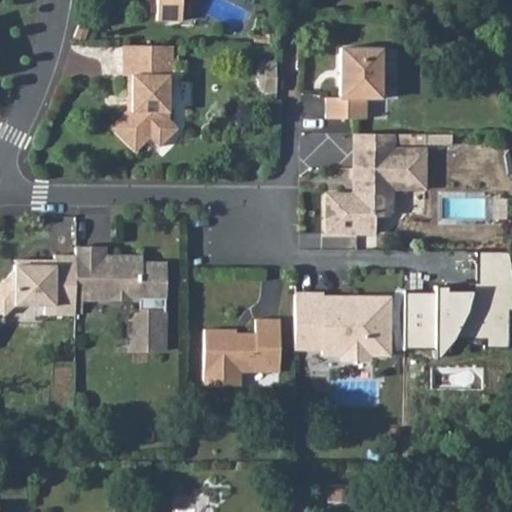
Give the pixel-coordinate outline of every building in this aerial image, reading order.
[(155,0),(156,21),(181,22),(180,0),(155,0)] [(80,20),(74,37),(84,40),(90,24),(80,20)] [(172,46),(122,46),(122,76),(126,76),(126,111),(109,128),(134,153),(148,138),(158,148),(177,129),(167,120),(168,97),(171,97),(172,46)] [(325,119),(365,120),(365,100),(380,100),(381,49),(339,49),(339,98),(325,98),(325,119)] [(263,93),(275,94),(275,88),(276,64),(264,63),(258,71),(258,86),(263,93)] [(393,135),(353,135),(352,194),(357,194),(357,203),(325,203),(324,234),(374,235),(374,217),(387,217),(392,212),(392,190),(407,190),(407,173),(425,173),(425,150),(392,150),(392,145),(393,135)] [(412,135),(393,135),(392,145),(413,145),(412,135)] [(425,135),(412,135),(413,145),(425,145),(425,135)] [(407,190),(425,190),(425,173),(407,173),(407,190)] [(104,248),(74,248),(74,256),(74,299),(80,300),(138,300),(138,311),(128,322),(128,335),(131,336),(131,351),(163,351),(164,265),(140,264),(140,258),(116,257),(116,261),(104,261),(103,257),(104,248)] [(74,299),(74,256),(53,256),(53,261),(27,261),(27,266),(14,266),(14,271),(0,284),(0,314),(3,317),(13,306),(44,307),(44,316),(74,316),(74,312),(74,299)] [(322,295),(294,295),(293,349),(321,349),(321,354),(341,355),(341,360),(368,360),(368,355),(387,355),(388,299),(349,299),(349,307),(337,307),(337,304),(322,304),(322,295)] [(235,330),(203,330),(203,387),(240,387),(240,372),(278,373),(279,320),(254,320),(254,334),(245,334),(244,339),(235,339),(235,330)]
